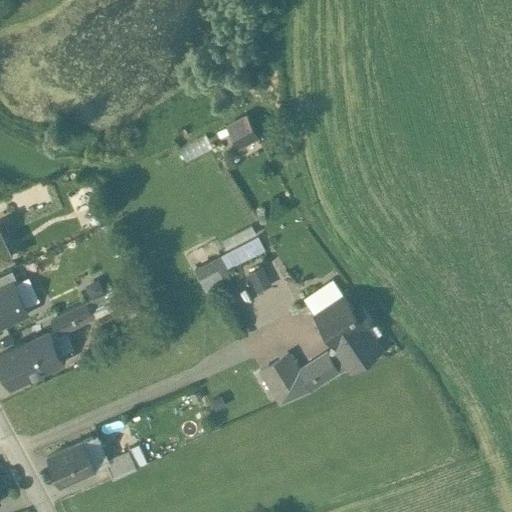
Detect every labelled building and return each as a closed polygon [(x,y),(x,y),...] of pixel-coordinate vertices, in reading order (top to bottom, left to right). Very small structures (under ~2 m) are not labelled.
[(247,115),(227,125),(238,147),(258,136),(247,115)] [(205,132),(179,146),(187,162),(214,148),(205,132)] [(221,255),(195,269),(206,290),(231,277),(221,255)] [(262,266),(249,272),(255,285),(268,279),(262,266)] [(355,310),(333,277),(304,296),(318,317),(316,324),(320,329),(327,331),(340,350),(331,356),(328,351),(299,369),(298,370),(310,388),(349,363),(353,369),(381,349),(365,325),(373,320),(362,305),(355,310)] [(0,323),(28,311),(14,280),(0,286),(0,323)] [(85,300),(53,315),(59,328),(91,313),(85,300)] [(51,329),(0,352),(0,358),(11,383),(31,374),(33,375),(40,371),(41,369),(65,358),(51,329)] [(287,351),(260,368),(281,401),(310,388),(298,370),(299,369),(287,351)] [(220,396),(213,399),(217,408),(224,405),(220,396)] [(100,451),(94,436),(84,440),(90,455),(100,451)] [(84,440),(48,455),(60,483),(96,468),(90,455),(84,440)] [(130,450),(106,461),(113,477),(137,467),(130,450)]
